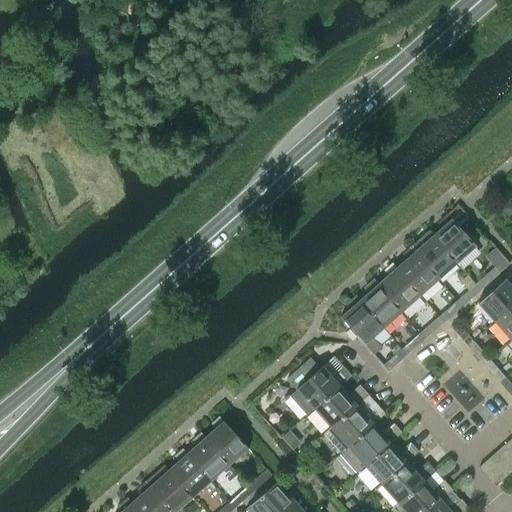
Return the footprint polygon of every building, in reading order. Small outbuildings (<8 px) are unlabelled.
[(433,235),(457,263),(475,247),(476,247),(447,214),(441,219),(446,224),(433,235)] [(429,230),(410,246),(415,251),(414,252),(438,279),(457,263),(433,235),(429,230)] [(396,268),(420,295),(438,279),(414,252),(415,251),(410,246),(404,251),(409,256),(396,268)] [(377,284),(402,311),(420,295),(396,268),(392,263),(386,268),(390,273),(378,284),(377,284)] [(499,273),(494,267),(479,280),(484,286),(499,273)] [(505,279),(477,304),(478,304),(494,322),(511,306),(511,276),(510,275),(505,279)] [(359,300),(383,328),(402,311),(377,284),(378,284),(373,279),(368,284),(366,286),(365,290),(368,293),(359,300)] [(461,296),(466,302),(481,289),(476,283),(461,296)] [(341,316),(340,317),(345,322),(350,328),(365,345),(373,354),(381,347),(372,337),(383,328),(359,300),(355,295),(350,300),(345,304),(349,309),(341,316)] [(442,313),(447,319),(462,306),(457,300),(442,313)] [(511,306),(494,322),(510,340),(511,339),(511,306)] [(444,322),(438,316),(423,329),(429,335),(444,322)] [(473,341),(460,326),(454,331),(467,346),(473,341)] [(405,346),(410,352),(425,338),(420,332),(405,346)] [(483,364),(489,359),(476,344),(470,349),(483,364)] [(387,362),(392,368),(407,354),(402,348),(387,362)] [(310,358),(287,379),(296,389),(289,396),(307,415),(314,409),(340,386),(350,377),(350,376),(342,367),(332,376),(323,367),(323,366),(322,366),(319,368),(310,358)] [(506,378),(492,363),(486,368),(500,383),(506,378)] [(503,387),(511,396),(511,384),(509,381),(503,387)] [(314,409),(331,428),(367,395),(359,386),(349,395),(340,386),(314,409)] [(323,434),(340,453),(374,424),(384,414),(367,395),(331,428),(323,434)] [(217,426),(205,437),(229,465),(247,449),(248,448),(219,416),(213,421),(217,426)] [(357,472),(364,466),(390,443),(401,433),(393,424),(382,433),(374,424),(340,453),(357,472)] [(211,481),(229,465),(205,437),(201,432),(195,437),(199,442),(187,453),(186,453),(211,481)] [(381,485),(407,462),(418,452),(410,443),(399,452),(390,443),(364,466),(381,485)] [(511,468),(511,450),(505,443),(497,451),(511,468)] [(192,497),(211,481),(186,453),(187,453),(182,448),(176,453),(181,458),(168,469),(168,470),(192,497)] [(488,459),(505,478),(511,470),(511,468),(497,451),(488,459)] [(495,486),(505,478),(488,459),(479,467),(495,486)] [(416,472),(407,462),(381,485),(398,504),(434,472),(435,471),(426,462),(416,472)] [(158,470),(146,481),(150,486),(172,511),(175,511),(192,497),(168,470),(168,469),(164,464),(158,470)] [(266,469),(251,482),(257,488),(271,475),(266,469)] [(443,482),(434,472),(398,504),(405,511),(426,511),(441,500),(451,490),(443,481),(443,482)] [(139,511),(172,511),(150,486),(146,481),(140,486),(144,491),(132,502),(131,502),(139,511)] [(247,511),(279,511),(294,500),(299,496),(290,485),(285,490),(278,482),(278,481),(277,481),(245,509),(247,511)] [(331,482),(327,486),(332,491),(338,486),(334,482),(331,482)] [(248,485),(233,498),(238,504),(253,491),(248,485)] [(279,511),(313,511),(299,496),(294,500),(279,511)] [(139,511),(131,502),(132,502),(127,497),(121,502),(126,507),(120,511),(139,511)] [(351,499),(346,504),(350,509),(355,504),(351,499)] [(450,510),(441,500),(426,511),(465,511),(469,508),(467,509),(460,500),(450,510)] [(229,511),(234,507),(229,502),(217,511),(229,511)]
